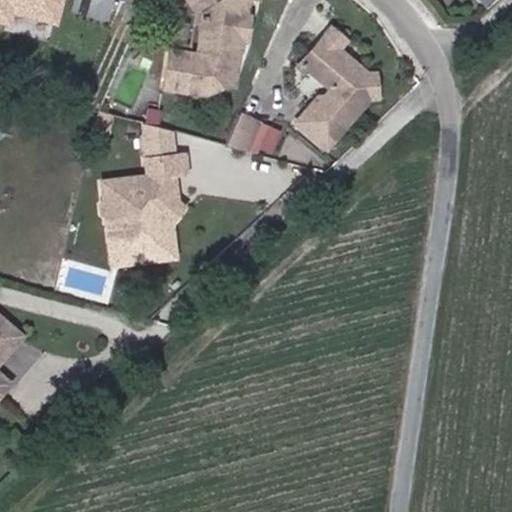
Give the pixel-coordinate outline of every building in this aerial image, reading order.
[(255,0),(194,0),(202,12),(198,24),(202,28),(197,52),(192,54),(164,49),(157,85),(200,92),(221,82),(228,84),(234,53),(237,53),(239,39),(235,31),(234,31),(235,23),(238,22),(244,16),(243,16),(246,0),(247,0),(255,1),(255,0)] [(183,0),(194,16),(202,12),(194,0),(183,0)] [(245,40),(249,17),(244,16),(238,22),(235,23),(234,31),(235,31),(239,39),(245,40)] [(326,96),(324,99),(315,100),(294,125),(323,151),(366,102),(364,78),(334,52),(341,44),(327,32),(299,65),(325,87),(326,96)] [(366,102),(374,101),(371,77),(364,78),(366,102)] [(113,131),(113,114),(99,114),(98,131),(113,131)] [(242,153),(254,125),(235,116),(220,147),(242,153)] [(146,173),(99,179),(109,267),(187,258),(177,174),(193,172),(190,149),(179,150),(176,125),(141,129),(146,173)] [(16,333),(0,321),(0,350),(1,351),(16,333)]
